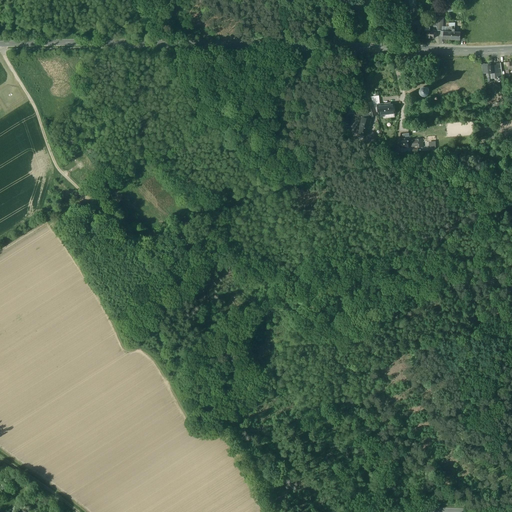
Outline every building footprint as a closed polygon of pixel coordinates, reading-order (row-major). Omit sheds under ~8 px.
[(449,32),(443,31),(442,31),(441,31),(441,36),(443,36),(443,39),(452,40),(452,32),(449,32)] [(454,32),(452,32),(452,40),(460,40),(460,32),(454,32)] [(498,72),(491,73),(492,78),(498,77),(498,78),(499,78),(499,77),(502,77),(501,63),(497,64),(497,66),(498,66),(498,72)] [(497,66),(491,66),(491,64),(488,64),(488,65),(489,72),(489,73),(491,73),(498,72),(498,66),(497,66)] [(429,92),(429,90),(429,89),(428,87),(426,87),(425,86),(423,87),(422,87),(421,89),(421,90),(421,92),(422,93),(423,94),(425,94),(426,94),(428,93),(429,92)] [(379,96),(371,97),(372,101),(373,104),(379,103),(379,96)] [(373,104),(372,101),(366,103),(370,117),(377,115),(373,104)] [(383,106),(384,115),(394,113),(395,113),(394,104),(383,106)] [(368,119),(363,117),(359,130),(358,133),(367,136),(368,132),(367,132),(371,120),(368,119)] [(421,139),(409,140),(409,141),(408,141),(409,147),(417,146),(417,147),(423,147),(422,139),(421,139)]
